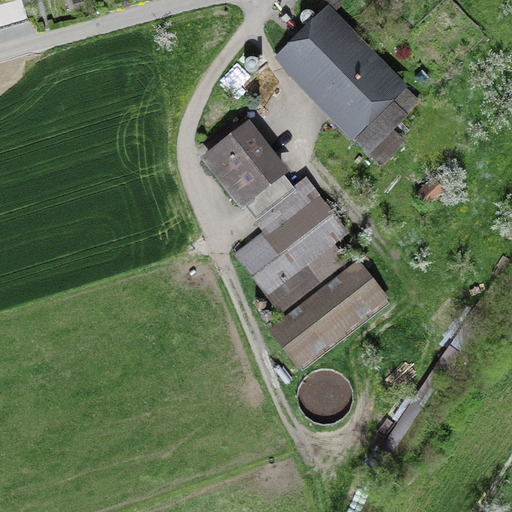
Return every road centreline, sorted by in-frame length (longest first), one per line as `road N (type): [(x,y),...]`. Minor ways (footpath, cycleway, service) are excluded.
road 1 (residential): [(274,392),(190,199),(180,150),(195,94),(254,26),(261,0)]
road 2 (unclassified): [(198,0),(0,55)]
